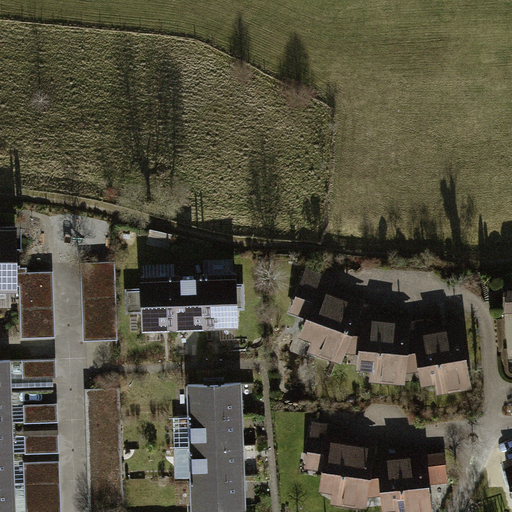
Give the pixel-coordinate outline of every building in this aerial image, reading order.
[(20,219),(0,219),(0,282),(21,282),(21,271),(20,219)] [(114,261),(81,262),(84,335),(117,333),(114,261)] [(239,263),(205,265),(207,328),(241,327),(239,263)] [(203,265),(168,266),(170,330),(205,329),(203,265)] [(165,266),(132,267),(134,331),(167,330),(165,266)] [(21,271),(21,282),(23,336),(55,335),(53,270),(21,271)] [(359,301),(317,288),(300,342),(342,356),(359,301)] [(412,320),(371,314),(363,368),(404,374),(412,320)] [(461,325),(417,332),(426,385),(470,378),(461,325)] [(19,511),(14,354),(0,354),(0,511),(19,511)] [(247,377),(181,379),(182,415),(248,413),(247,377)] [(119,385),(87,387),(91,509),(124,508),(119,385)] [(248,416),(183,418),(184,449),(249,447),(248,416)] [(380,448),(334,440),(323,501),(368,509),(380,448)] [(432,511),(443,453),(398,445),(386,506),(419,511),(432,511)] [(249,449),(184,451),(185,482),(250,480),(249,449)] [(251,511),(251,483),(186,484),(186,511),(251,511)]
